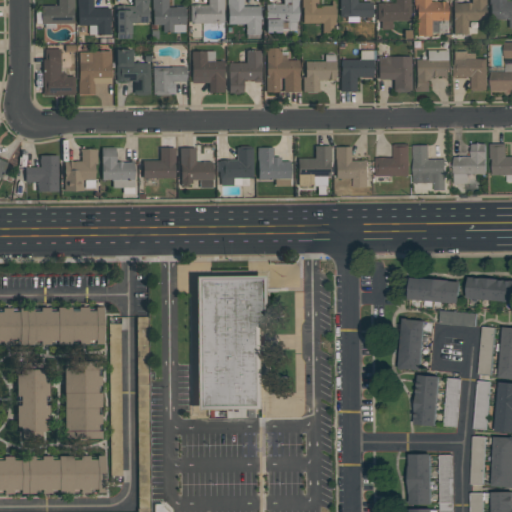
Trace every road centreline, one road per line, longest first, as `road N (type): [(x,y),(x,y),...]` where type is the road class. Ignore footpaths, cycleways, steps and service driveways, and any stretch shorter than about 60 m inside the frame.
road 1 (residential): [(26,123),(511,118)]
road 2 (primary): [(0,233),(464,225)]
road 3 (residential): [(345,226),(347,511)]
road 4 (residential): [(474,336),(461,511)]
road 5 (residential): [(23,0),(26,123)]
